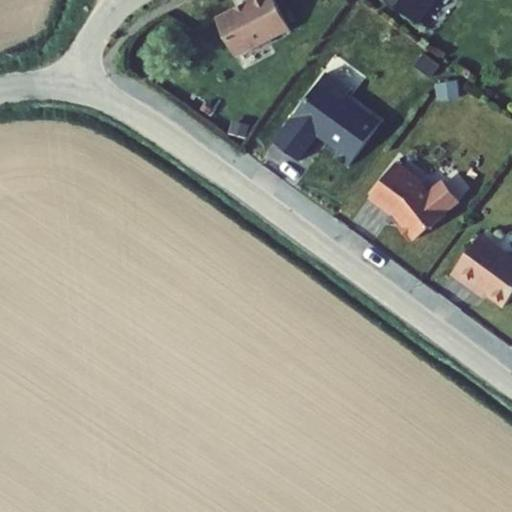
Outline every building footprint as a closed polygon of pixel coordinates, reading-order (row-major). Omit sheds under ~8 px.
[(283,27),(269,0),(236,0),(238,3),(209,17),(229,54),(283,27)] [(425,0),(382,0),(411,21),(425,0)] [(319,71),(267,141),(291,158),(313,129),(323,137),(322,138),(325,140),(321,146),(343,162),(373,121),(339,95),(343,89),(319,71)] [(389,161),(364,196),(386,212),(387,210),(395,221),(391,224),(402,238),(406,235),(408,237),(438,214),(414,183),(416,181),(389,161)] [(511,260),(475,233),(446,272),(469,289),(471,286),(498,305),(511,285),(511,260)]
